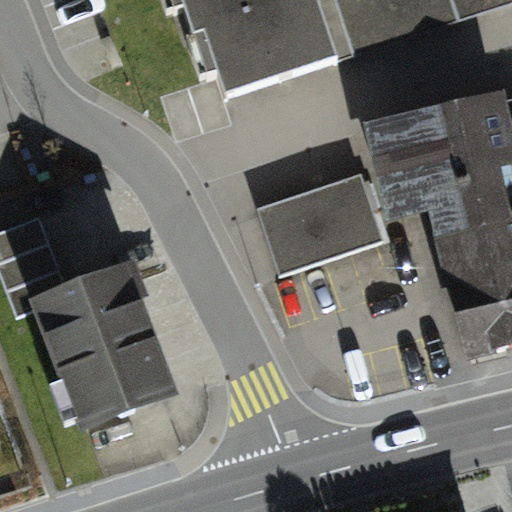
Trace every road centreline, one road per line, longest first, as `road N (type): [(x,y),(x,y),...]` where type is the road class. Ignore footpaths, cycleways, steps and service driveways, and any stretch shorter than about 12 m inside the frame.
road 1 (unknown): [(177,209),(511,93)]
road 2 (secondary): [(196,511),(511,425)]
